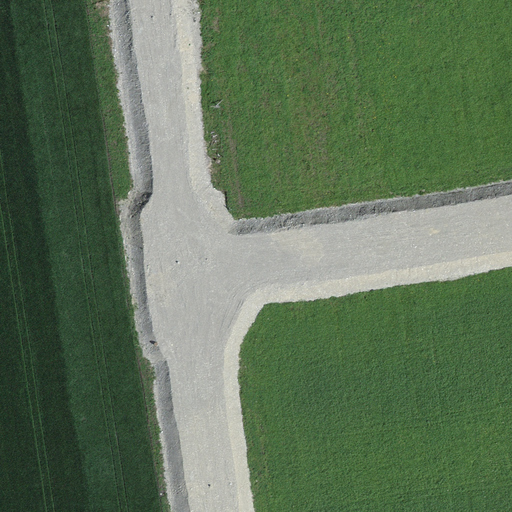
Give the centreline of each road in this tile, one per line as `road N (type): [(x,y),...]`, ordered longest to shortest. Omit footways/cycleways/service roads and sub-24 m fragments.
road 1 (residential): [(294,263),(272,0)]
road 2 (residential): [(324,511),(294,263)]
road 3 (residential): [(294,263),(511,246)]
